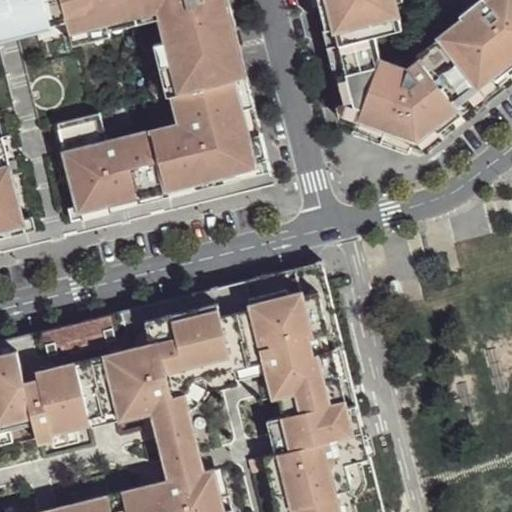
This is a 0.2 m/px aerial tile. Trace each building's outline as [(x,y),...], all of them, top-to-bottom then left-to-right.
[(0,0),(0,34),(37,25),(33,11),(30,11),(27,0),(0,0)] [(174,93),(248,74),(228,0),(27,0),(30,11),(33,11),(37,25),(69,17),(72,31),(137,15),(139,21),(158,97),(174,93)] [(376,36),(403,29),(395,0),(319,0),(346,103),(338,105),(342,119),(358,125),(355,132),(410,153),(413,146),(429,152),(445,138),(440,132),(511,75),(511,0),(487,0),(479,0),(472,6),(475,10),(430,47),(433,51),(409,70),(382,60),(376,36)] [(137,15),(72,31),(75,41),(113,32),(112,27),(139,21),(137,15)] [(69,17),(37,25),(41,39),(72,31),(69,17)] [(59,120),(83,215),(271,168),(248,74),(174,93),(181,120),(108,139),(101,110),(59,120)] [(0,236),(27,230),(3,134),(0,135),(0,236)] [(384,511),(322,264),(263,279),(110,316),(113,328),(104,330),(109,345),(60,357),(56,341),(48,344),(44,332),(0,342),(0,511),(384,511)]
